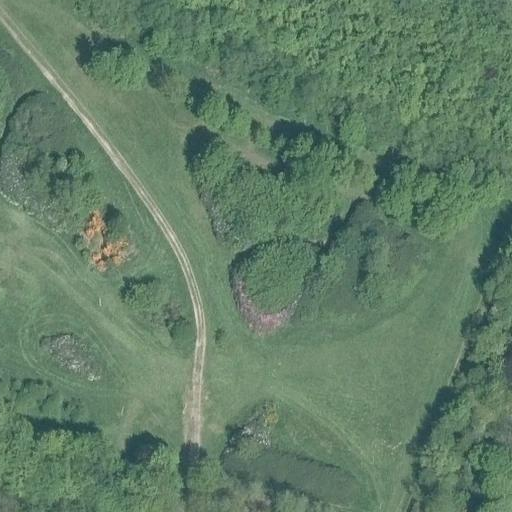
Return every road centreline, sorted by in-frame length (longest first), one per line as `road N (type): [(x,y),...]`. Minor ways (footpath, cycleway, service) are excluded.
road 1 (unknown): [(373,0),(416,26),(402,133),(187,479)]
road 2 (unknown): [(178,511),(193,375),(190,285),(160,224),(0,20)]
